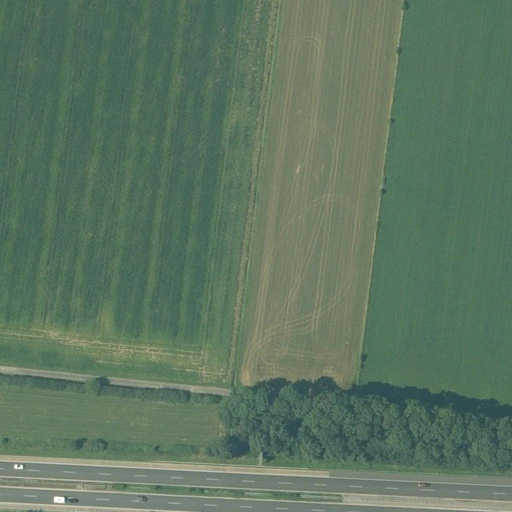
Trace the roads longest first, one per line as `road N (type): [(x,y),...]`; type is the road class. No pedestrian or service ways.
road 1 (unclassified): [(511,439),(0,371)]
road 2 (motorway): [(511,495),(0,469)]
road 3 (track): [(352,415),(402,0)]
road 4 (motorway): [(0,495),(334,511)]
